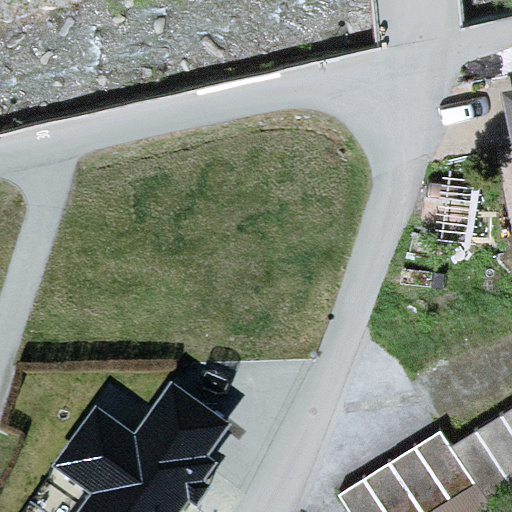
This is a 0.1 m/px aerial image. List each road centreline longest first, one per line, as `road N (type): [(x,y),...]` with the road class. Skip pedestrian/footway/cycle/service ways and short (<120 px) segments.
road 1 (residential): [(430,63),(429,87),(337,359),(271,511)]
road 2 (residential): [(430,63),(0,165)]
